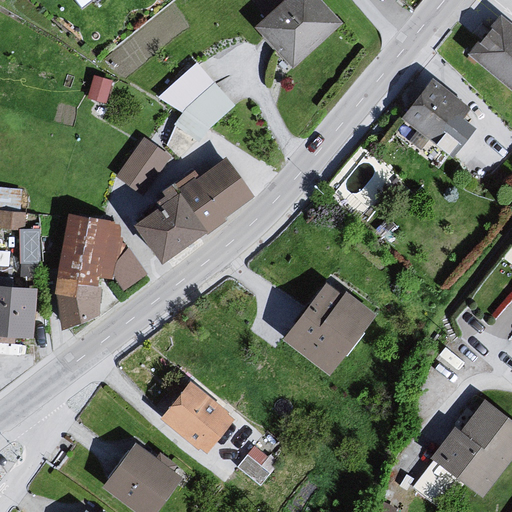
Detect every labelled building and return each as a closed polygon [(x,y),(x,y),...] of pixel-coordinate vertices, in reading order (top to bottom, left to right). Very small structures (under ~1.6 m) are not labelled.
[(84,0),(91,8),(101,0),(84,0)] [(319,0),(284,0),(254,28),(294,71),(343,26),(319,0)] [(488,38),(474,55),(511,86),(511,30),(502,22),(488,38)] [(197,67),(162,98),(211,127),(232,106),(197,67)] [(433,81),(403,120),(455,160),(476,134),(461,122),(471,110),(433,81)] [(167,157),(143,141),(118,176),(142,193),(167,157)] [(226,158),(178,193),(206,233),(255,198),(226,158)] [(178,193),(135,225),(163,263),(206,233),(178,193)] [(120,228),(71,217),(59,278),(64,329),(97,317),(97,288),(99,273),(114,275),(125,289),(146,276),(119,239),(120,228)] [(22,223),(20,257),(39,257),(40,224),(22,223)] [(329,286),(287,342),(329,374),(371,318),(329,286)] [(33,295),(0,292),(0,334),(30,337),(33,295)] [(190,389),(165,419),(206,452),(231,421),(190,389)] [(511,451),(511,431),(474,403),(449,433),(444,428),(421,460),(474,499),(511,451)] [(136,450),(104,491),(134,511),(160,511),(175,497),(167,490),(176,479),(136,450)]
